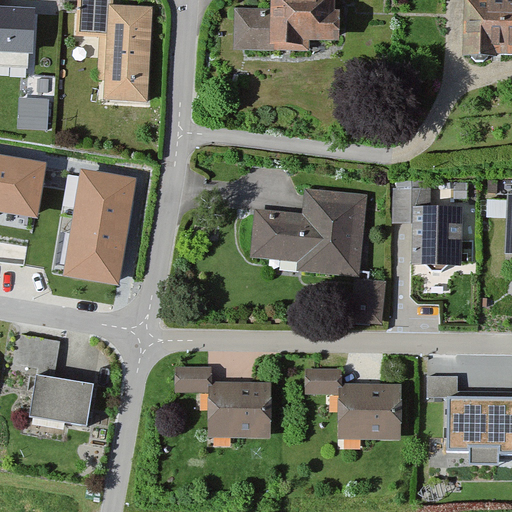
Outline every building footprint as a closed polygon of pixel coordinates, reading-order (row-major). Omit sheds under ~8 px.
[(113,39),(114,10),(114,0),(82,0),(81,38),(113,39)] [(273,0),(274,11),(237,12),(237,53),(314,52),(314,43),(351,43),(351,15),(343,15),(342,0),(273,0)] [(511,2),(475,2),(473,55),(511,55),(511,2)] [(114,10),(113,39),(111,102),(153,103),(156,12),(145,12),(114,10)] [(0,55),(39,57),(41,15),(0,13),(0,55)] [(50,128),(51,97),(20,96),(19,128),(50,128)] [(0,205),(28,210),(34,169),(0,164),(0,205)] [(88,177),(71,270),(111,277),(121,222),(128,184),(88,177)] [(374,197),(307,189),(304,215),(257,210),(251,257),(299,263),(298,272),(364,280),(374,197)] [(395,225),(415,225),(415,266),(464,266),(464,210),(431,210),(431,190),(395,190),(395,225)] [(358,284),(356,324),(386,325),(388,285),(358,284)] [(22,339),(17,367),(57,373),(62,345),(22,339)] [(215,438),(278,438),(279,385),(218,384),(218,372),(180,371),(180,394),(215,394),(215,438)] [(343,440),(406,441),(407,387),(346,386),(346,374),(308,373),(308,396),(343,397),(343,440)] [(458,396),(459,375),(427,374),(427,395),(458,396)] [(59,382),(42,380),(36,420),(93,428),(99,388),(59,382)] [(511,402),(448,403),(448,459),(470,459),(470,471),(500,471),(500,460),(511,460),(511,402)]
